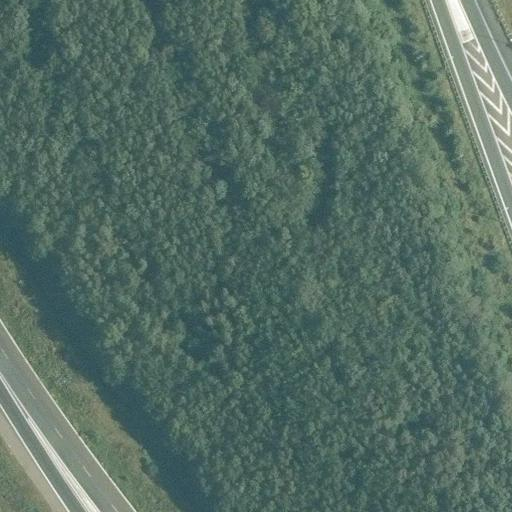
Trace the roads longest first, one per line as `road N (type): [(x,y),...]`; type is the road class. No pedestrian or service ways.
road 1 (motorway): [(511,206),(438,0)]
road 2 (motorway): [(0,348),(117,511)]
road 3 (motorway): [(0,359),(41,462),(75,511)]
